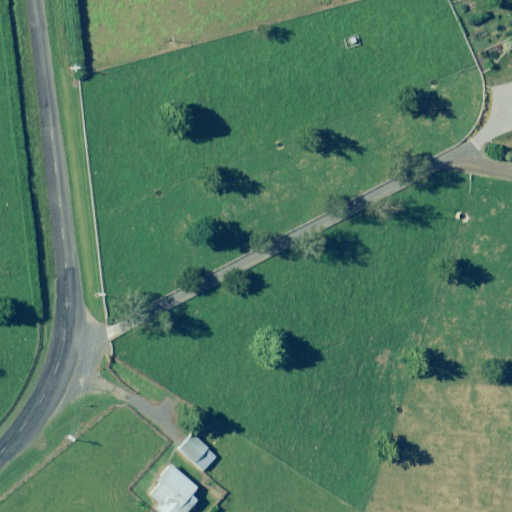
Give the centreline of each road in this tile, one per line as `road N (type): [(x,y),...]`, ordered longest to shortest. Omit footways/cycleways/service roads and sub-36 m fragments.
road 1 (track): [(67,328),(111,333),(480,127),(511,130)]
road 2 (unclassified): [(0,456),(45,400),(67,328),(65,235),(38,0)]
